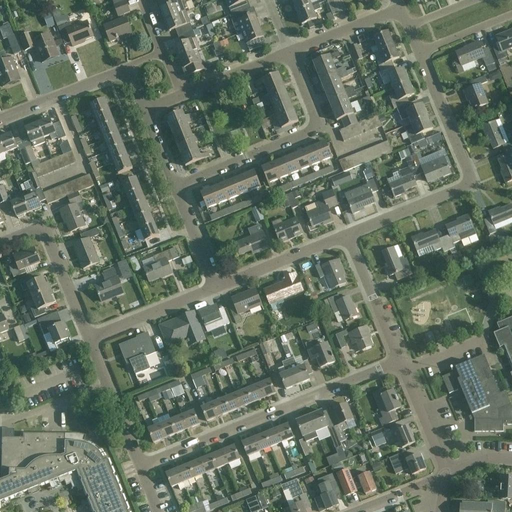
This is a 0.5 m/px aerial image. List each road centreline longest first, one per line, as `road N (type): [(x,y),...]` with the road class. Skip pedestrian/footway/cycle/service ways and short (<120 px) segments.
road 1 (residential): [(397,362),(138,465)]
road 2 (residential): [(345,235),(465,180),(417,51)]
road 3 (residential): [(173,188),(313,132),(289,55)]
road 4 (residential): [(88,337),(48,237),(28,232),(0,243)]
road 5 (residential): [(212,288),(345,235)]
road 6 (residential): [(138,465),(88,337)]
road 7 (residential): [(397,362),(345,235)]
road 8 (residential): [(0,118),(126,67)]
road 9 (residential): [(88,337),(212,288)]
road 10 (residential): [(445,473),(397,362)]
